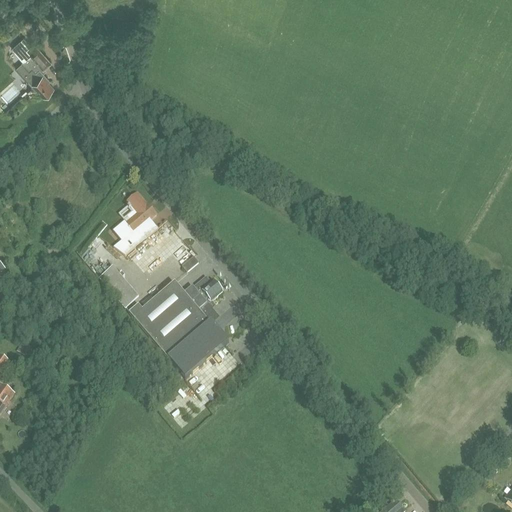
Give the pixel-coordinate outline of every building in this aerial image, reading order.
[(22,65),(26,70),(28,71),(33,75),(26,81),(26,83),(29,87),(26,90),(28,91),(31,89),(33,91),(35,91),(37,89),(43,96),(44,95),(45,96),(49,93),(48,92),(53,88),(48,82),(49,81),(41,72),(51,63),(37,48),(30,54),(31,55),(22,63),(22,65)] [(134,235),(156,216),(151,211),(150,212),(137,196),(132,201),(131,200),(126,204),(129,208),(127,209),(129,210),(130,209),(136,216),(125,224),(134,235)] [(187,274),(198,265),(194,259),(182,269),(187,274)] [(37,293),(40,291),(46,285),(38,277),(27,289),(34,296),(37,294),(37,293)] [(206,278),(197,286),(211,304),(222,294),(221,292),(222,291),(218,287),(217,288),(214,283),(212,285),(206,278)] [(193,287),(183,295),(174,285),(142,312),(134,303),(125,311),(185,382),(227,346),(209,325),(218,318),(211,310),(214,307),(211,304),(197,286),(194,289),(193,287)] [(138,356),(132,363),(137,368),(143,361),(138,356)] [(0,375),(8,364),(0,357),(0,375)] [(0,415),(14,395),(0,385),(0,415)] [(402,511),(395,503),(384,511),(402,511)]
